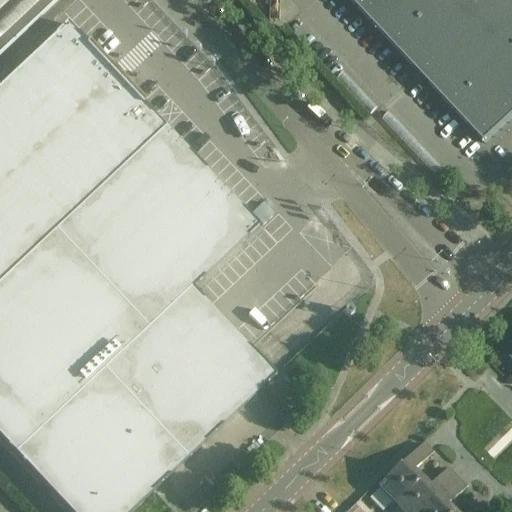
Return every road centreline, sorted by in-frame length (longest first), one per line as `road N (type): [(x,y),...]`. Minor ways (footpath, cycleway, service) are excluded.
road 1 (unclassified): [(470,308),(189,0)]
road 2 (tertiary): [(262,511),(470,308)]
road 3 (unknown): [(308,0),(448,161),(478,178),(511,170)]
